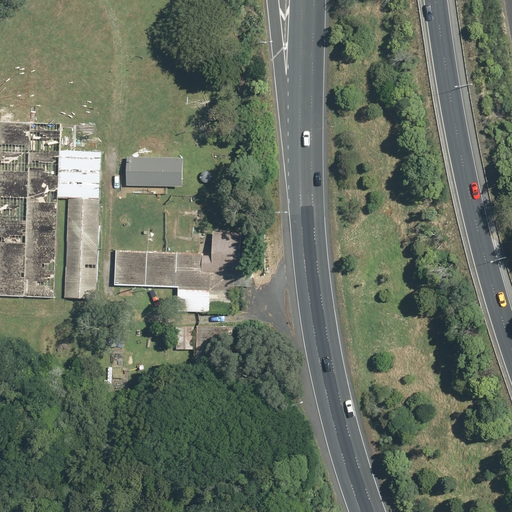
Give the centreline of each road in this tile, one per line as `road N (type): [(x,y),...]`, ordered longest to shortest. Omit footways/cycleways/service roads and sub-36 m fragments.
road 1 (motorway): [(439,0),(475,224),(511,340)]
road 2 (motorway): [(373,511),(329,351),(311,183)]
road 3 (motorway): [(311,183),(279,74),(271,0)]
road 4 (motorway): [(311,183),(314,0)]
